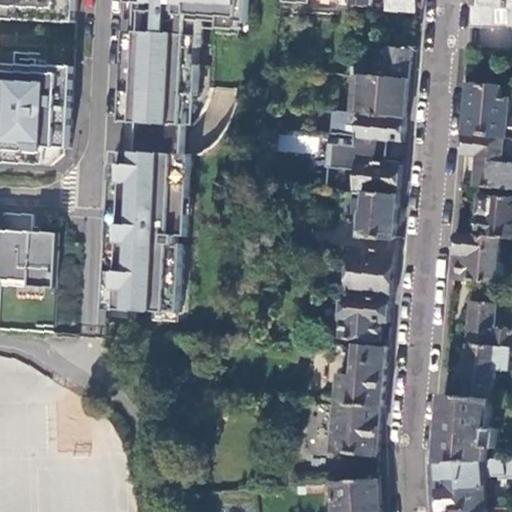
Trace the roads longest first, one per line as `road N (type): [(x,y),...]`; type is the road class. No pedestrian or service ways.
road 1 (residential): [(413,511),(410,447),(448,0)]
road 2 (residential): [(0,193),(80,194),(92,184),(102,0)]
